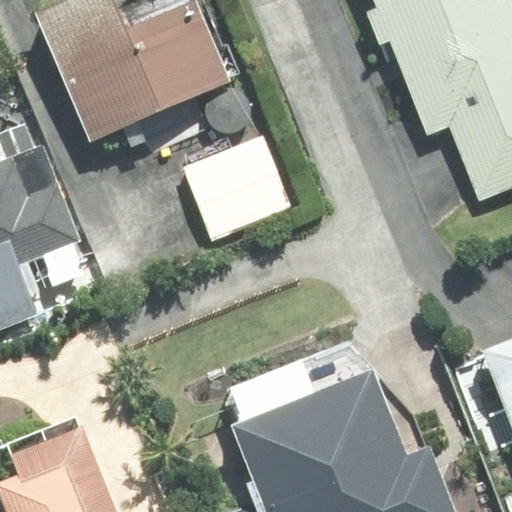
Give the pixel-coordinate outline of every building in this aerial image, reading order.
[(97,0),(20,0),(19,1),(77,131),(219,68),(187,0),(132,0),(103,13),(97,0)] [(511,0),(363,0),(356,4),(369,34),(376,31),(417,128),(441,118),(473,194),(511,177),(511,0)] [(0,326),(33,313),(24,291),(78,268),(16,119),(0,125),(0,326)] [(254,135),(178,164),(205,238),(281,211),(254,135)] [(511,318),(469,337),(511,435),(511,318)] [(355,355),(213,407),(237,469),(232,471),(243,504),(252,499),(256,511),(445,511),(416,434),(389,445),(355,355)] [(0,465),(0,511),(171,511),(169,507),(155,511),(103,511),(66,412),(0,437),(0,459),(2,465),(0,465)]
